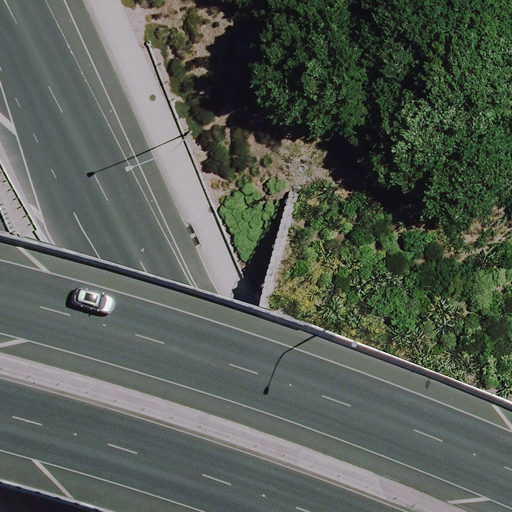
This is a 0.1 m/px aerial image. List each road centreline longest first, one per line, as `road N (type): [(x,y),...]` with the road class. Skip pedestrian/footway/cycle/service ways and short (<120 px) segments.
road 1 (primary): [(0,8),(229,511)]
road 2 (trunk): [(0,301),(192,355),(511,474)]
road 3 (trunk): [(301,511),(0,417)]
road 4 (primary): [(71,511),(0,364)]
